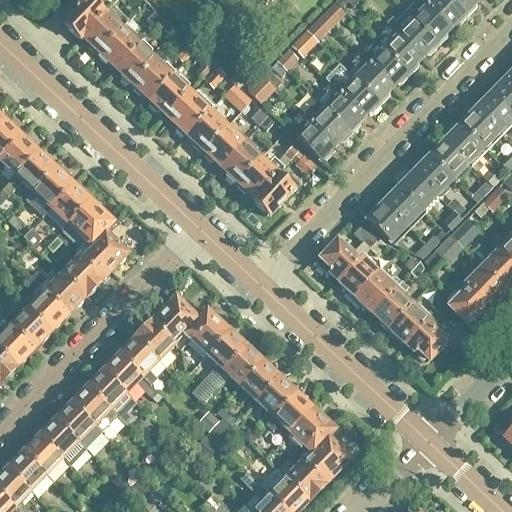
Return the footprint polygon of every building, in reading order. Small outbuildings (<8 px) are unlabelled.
[(79,43),(113,7),(112,6),(117,1),(118,0),(86,0),(66,22),(65,30),(79,43)] [(361,2),(358,0),(339,0),(335,4),(341,12),(348,5),(353,10),(361,2)] [(466,20),(446,0),(432,0),(432,1),(430,0),(418,0),(418,1),(449,32),(454,27),(458,27),(466,20)] [(478,3),(475,0),(446,0),(466,20),(475,11),(475,7),(478,3)] [(449,32),(418,1),(404,15),(412,22),(411,23),(437,49),(446,40),(446,36),(449,32)] [(334,5),(320,19),(332,30),(345,17),(334,5)] [(208,14),(199,6),(194,12),(203,19),(208,14)] [(95,58),(129,22),(113,7),(79,43),(81,41),(88,47),(87,50),(95,58)] [(203,19),(194,12),(189,17),(197,25),(203,19)] [(153,28),(162,19),(155,13),(146,22),(153,28)] [(386,26),(390,30),(389,30),(421,62),(425,57),(430,56),(437,49),(411,23),(412,22),(404,15),(396,23),(392,19),(386,26)] [(169,26),(162,19),(153,28),(160,35),(169,26)] [(332,30),(320,19),(305,34),(317,45),(332,30)] [(114,72),(138,46),(145,39),(139,33),(141,31),(131,21),(129,23),(129,22),(95,58),(104,66),(108,66),(114,72)] [(421,62),(389,30),(375,45),(409,78),(417,70),(417,66),(421,62)] [(302,60),(317,45),(305,34),(291,48),(302,60)] [(409,78),(375,45),(360,60),(392,91),(395,87),(401,86),(409,78)] [(129,90),(155,62),(138,46),(114,72),(121,78),(121,82),(129,90)] [(178,58),(184,64),(193,55),(187,49),(178,58)] [(299,61),(289,52),(278,64),(288,73),(299,61)] [(392,91),(360,60),(347,74),(346,75),(353,82),(380,108),(388,99),(388,95),(392,91)] [(207,61),(195,74),(202,80),(213,68),(207,61)] [(148,103),(172,77),(155,62),(129,90),(138,98),(141,97),(148,103)] [(324,80),(332,88),(331,89),(363,120),(367,116),(372,115),(380,108),(353,82),(346,75),(347,74),(339,66),(324,80)] [(218,71),(206,84),(214,91),(226,79),(218,71)] [(438,94),(456,78),(450,71),(432,87),(438,94)] [(268,72),(263,77),(276,91),(281,85),(268,72)] [(214,109),(199,95),(195,99),(191,95),(172,77),(148,103),(149,104),(149,108),(154,113),(158,113),(167,121),(176,129),(175,133),(182,139),(185,138),(186,139),(210,113),(214,109)] [(260,106),(276,91),(263,77),(247,93),(260,106)] [(511,86),(506,80),(501,85),(497,85),(488,94),(511,117),(511,86)] [(363,120),(331,89),(317,104),(324,111),(351,137),(359,129),(359,125),(363,120)] [(240,94),(229,106),(239,115),(250,103),(240,94)] [(511,121),(511,117),(488,94),(478,104),(478,109),(475,112),(501,138),(509,130),(506,128),(511,121)] [(324,111),(317,104),(303,119),(334,150),(337,146),(343,145),(351,137),(324,111)] [(501,138),(475,112),(471,116),(466,116),(457,126),(483,152),(491,144),(493,146),(501,138)] [(200,157),(227,129),(210,113),(186,139),(193,145),(192,149),(200,157)] [(267,119),(260,113),(251,122),(258,129),(267,119)] [(268,119),(260,128),(266,134),(275,125),(268,119)] [(334,150),(303,119),(296,125),(304,132),(295,141),(319,165),(321,164),(326,162),(330,158),(330,154),(334,150)] [(0,160),(20,138),(12,130),(12,128),(8,124),(5,124),(3,122),(0,124),(0,160)] [(483,152),(457,126),(448,135),(448,140),(444,144),(476,175),(482,169),(477,164),(478,162),(475,159),(483,152)] [(220,170),(244,145),(227,129),(200,157),(209,165),(213,164),(220,170)] [(15,179),(38,154),(35,152),(35,150),(31,146),(29,146),(20,138),(0,160),(0,171),(4,167),(15,178),(15,179)] [(476,175),(444,144),(440,148),(436,148),(426,158),(452,183),(460,175),(462,178),(470,171),(475,176),(476,175)] [(234,188),(260,160),(244,145),(220,170),(226,177),(226,180),(234,188)] [(297,155),(292,149),(283,158),(289,164),(289,163),(297,155)] [(32,195),(55,171),(53,168),(52,166),(49,163),(46,162),(38,154),(15,179),(15,178),(2,192),(8,198),(21,185),(32,195)] [(452,183),(426,158),(417,167),(417,171),(413,176),(439,202),(447,193),(444,191),(452,183)] [(251,203),(251,204),(277,176),(283,170),(273,159),(266,166),(260,160),(234,188),(243,196),(247,195),(253,201),(251,203)] [(46,215),(72,187),(64,179),(64,176),(60,173),(57,173),(55,171),(32,195),(43,205),(39,209),(46,215)] [(488,172),(482,179),(493,190),(499,183),(488,172)] [(509,197),(511,193),(511,174),(499,188),(509,197)] [(277,176),(251,204),(269,220),(298,188),(289,179),(285,183),(277,176)] [(439,202),(413,176),(409,179),(405,179),(395,189),(421,215),(429,207),(431,209),(439,202)] [(486,185),(471,200),(478,207),(493,191),(486,185)] [(66,229),(90,203),(87,200),(87,198),(84,195),(81,195),(72,187),(46,215),(52,221),(55,218),(66,229)] [(490,212),(492,214),(509,197),(499,188),(482,205),(484,206),(490,212)] [(421,215),(395,189),(386,198),(386,202),(381,207),(407,232),(408,233),(416,225),(413,222),(421,215)] [(458,217),(464,210),(453,200),(447,207),(454,214),(454,213),(458,217)] [(105,234),(114,225),(99,211),(99,209),(96,206),(93,206),(90,203),(66,229),(84,245),(90,251),(93,247),(102,237),(105,234)] [(484,206),(475,215),(481,221),(490,212),(484,206)] [(407,232),(381,207),(377,211),(373,211),(367,218),(367,222),(365,223),(388,246),(392,247),(407,232)] [(450,233),(462,221),(458,217),(454,213),(454,214),(442,225),(450,233)] [(464,251),(480,234),(466,221),(450,238),(464,251)] [(22,240),(23,239),(30,232),(20,223),(13,230),(22,240)] [(366,250),(374,242),(361,229),(353,237),(362,246),(351,257),(337,244),(335,246),(332,247),(328,250),(328,253),(316,266),(317,270),(323,276),(327,276),(335,283),(361,256),(366,250)] [(23,239),(34,249),(42,240),(32,230),(30,232),(23,239)] [(125,262),(125,260),(128,257),(114,243),(113,240),(110,237),(107,237),(105,234),(102,237),(93,247),(90,251),(84,245),(74,255),(78,259),(84,264),(94,273),(101,266),(110,275),(118,267),(122,266),(125,262)] [(511,238),(510,237),(493,254),(511,271),(511,238)] [(434,238),(424,248),(431,254),(440,244),(439,242),(435,238),(434,238)] [(57,239),(53,243),(58,248),(62,244),(57,239)] [(374,254),(376,256),(385,247),(380,241),(376,244),(374,242),(366,250),(368,252),(372,256),(374,254)] [(431,254),(424,248),(415,258),(423,262),(431,254)] [(440,248),(433,255),(442,264),(449,257),(440,248)] [(511,271),(493,254),(487,260),(490,263),(479,273),(505,299),(511,291),(511,271)] [(442,264),(433,255),(425,264),(431,275),(442,264)] [(335,283),(344,292),(345,296),(351,302),(376,276),(368,268),(371,266),(361,256),(335,283)] [(95,292),(103,283),(103,282),(110,275),(101,266),(94,273),(84,264),(78,259),(61,277),(85,301),(88,298),(91,298),(95,294),(95,292)] [(411,273),(420,264),(419,263),(410,260),(404,267),(411,273)] [(420,265),(410,276),(416,282),(424,273),(420,265)] [(85,301),(61,277),(51,286),(46,281),(44,282),(37,275),(38,274),(32,268),(24,277),(67,318),(76,309),(79,309),(83,305),(82,303),(85,301)] [(505,299),(479,273),(473,279),(471,277),(460,287),(486,313),(496,303),(501,303),(505,299)] [(371,317),(397,290),(402,285),(396,279),(391,279),(388,282),(385,284),(376,276),(351,302),(359,310),(364,310),(371,317)] [(67,318),(24,277),(20,281),(39,299),(26,312),(50,335),(52,333),(56,333),(60,329),(60,326),(67,318)] [(387,336),(412,309),(402,300),(405,297),(403,296),(407,290),(402,285),(397,290),(371,317),(378,323),(379,328),(387,336)] [(486,313),(460,287),(457,291),(459,294),(458,295),(461,298),(448,310),(469,331),(473,331),(480,324),(480,319),(486,313)] [(195,319),(194,317),(192,314),(188,313),(175,300),(172,302),(169,303),(165,307),(165,310),(157,318),(167,327),(160,334),(169,343),(181,330),(185,334),(197,322),(195,319)] [(430,307),(437,313),(443,307),(436,301),(430,307)] [(437,313),(435,315),(442,322),(444,320),(448,324),(454,317),(443,307),(437,313)] [(4,325),(33,353),(40,345),(44,344),(49,339),(49,337),(50,335),(26,312),(21,308),(4,325)] [(407,350),(433,323),(422,313),(419,316),(412,309),(387,336),(393,342),(398,341),(407,350)] [(207,357),(228,333),(226,331),(227,329),(223,325),(220,325),(206,312),(197,322),(185,334),(185,335),(207,357)] [(169,343),(160,334),(167,327),(157,318),(150,325),(149,324),(142,332),(140,332),(136,336),(136,338),(134,341),(158,364),(174,347),(169,343)] [(4,325),(0,321),(0,354),(16,370),(18,368),(21,367),(25,363),(25,360),(33,353),(4,325)] [(445,350),(445,347),(448,344),(436,334),(440,330),(433,323),(407,350),(414,356),(414,361),(421,368),(426,367),(439,354),(442,353),(445,350)] [(197,400),(245,349),(237,341),(237,339),(234,335),(230,335),(228,333),(207,357),(217,367),(192,395),(197,400)] [(158,364),(134,341),(132,343),(129,343),(126,347),(125,350),(118,357),(161,399),(163,398),(151,386),(157,381),(149,373),(158,364)] [(239,388),(262,364),(260,362),(260,360),(257,357),(253,357),(245,349),(197,400),(204,406),(229,379),(239,388)] [(16,370),(0,354),(0,387),(8,379),(11,379),(14,376),(15,372),(16,370)] [(161,399),(118,357),(110,365),(108,365),(104,369),(104,371),(102,374),(126,397),(137,385),(156,405),(161,399)] [(255,404),(278,380),(271,373),(271,370),(267,366),(264,366),(262,364),(239,388),(255,404)] [(132,402),(126,397),(102,374),(100,376),(98,375),(94,380),(94,382),(86,390),(118,420),(125,427),(132,419),(123,411),(132,402)] [(272,420),(295,395),(287,388),(287,385),(284,382),(280,382),(278,380),(255,404),(272,420)] [(118,420),(86,390),(78,398),(75,398),(72,402),(71,405),(70,406),(100,435),(114,421),(116,422),(118,420)] [(288,436),(312,411),(310,409),(310,406),(306,403),(303,403),(295,395),(272,420),(265,427),(273,434),(279,427),(288,436)] [(470,420),(484,404),(474,396),(460,411),(470,420)] [(100,435),(70,406),(68,408),(65,409),(61,412),(61,415),(54,422),(85,451),(100,436),(100,435)] [(328,440),(335,433),(321,419),(321,417),(317,413),(314,413),(312,411),(288,436),(306,453),(311,458),(316,453),(328,440)] [(209,412),(201,422),(210,431),(219,421),(209,412)] [(231,413),(222,422),(231,431),(240,421),(231,413)] [(85,451),(54,422),(46,430),(44,430),(40,434),(40,437),(38,439),(62,461),(70,469),(87,453),(85,451)] [(231,431),(222,422),(212,433),(221,441),(231,431)] [(256,435),(249,428),(242,435),(249,442),(256,435)] [(511,430),(503,440),(505,442),(505,445),(510,450),(511,450),(511,430)] [(370,438),(363,445),(372,453),(379,446),(370,438)] [(62,461),(38,439),(36,441),(33,441),(30,444),(30,447),(22,455),(46,478),(62,461)] [(204,439),(194,451),(206,463),(217,451),(204,439)] [(350,462),(336,448),(336,446),(332,442),(330,442),(328,440),(316,453),(311,458),(306,453),(299,460),(302,463),(308,469),(307,470),(316,479),(323,471),(333,480),(341,471),(344,471),(348,467),(348,465),(350,462)] [(46,478),(22,455),(14,463),(12,462),(8,466),(8,469),(6,471),(30,494),(46,478)] [(325,487),(333,480),(323,471),(316,479),(307,470),(308,469),(302,463),(285,480),(284,480),(309,504),(309,505),(311,502),(314,502),(318,498),(318,496),(326,488),(325,487)] [(269,497),(267,498),(281,511),(303,511),(306,509),(307,506),(309,504),(284,480),(285,480),(276,470),(259,487),(263,492),(269,497)] [(30,494),(6,471),(4,473),(2,473),(0,474),(0,496),(14,510),(30,494)] [(143,477),(130,490),(141,501),(154,488),(143,477)] [(140,505),(146,511),(149,511),(163,499),(155,491),(140,505)] [(281,511),(267,498),(269,497),(263,492),(256,498),(258,501),(257,502),(260,505),(253,511),(281,511)] [(0,511),(12,511),(14,510),(0,496),(0,511)]
